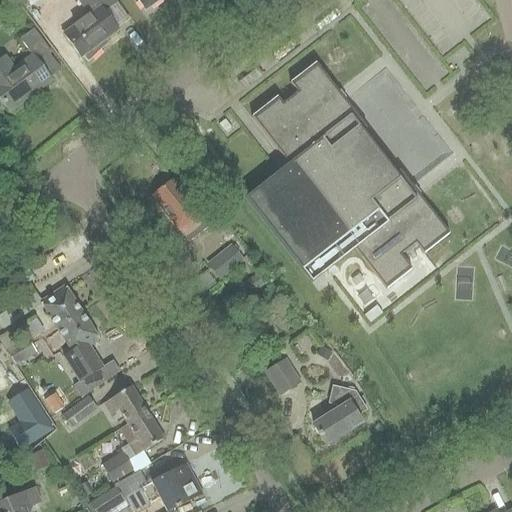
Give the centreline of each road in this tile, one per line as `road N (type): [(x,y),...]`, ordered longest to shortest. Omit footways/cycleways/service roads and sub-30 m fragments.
road 1 (residential): [(279,511),(175,326),(70,169)]
road 2 (residential): [(70,169),(270,0)]
